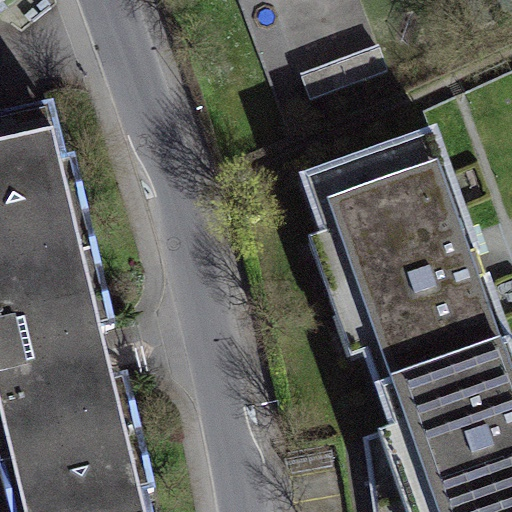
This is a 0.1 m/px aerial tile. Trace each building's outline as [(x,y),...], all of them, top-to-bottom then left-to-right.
[(368,0),(321,0),(250,26),(276,96),(303,86),(298,72),(383,40),(368,0)] [(385,50),(301,72),(308,100),(392,79),(385,50)] [(388,405),(511,363),(511,342),(486,268),(441,130),(311,174),(388,405)] [(0,369),(31,511),(149,511),(66,135),(0,149),(0,369)] [(511,511),(511,363),(388,405),(394,426),(373,433),(381,511),(511,511)]
